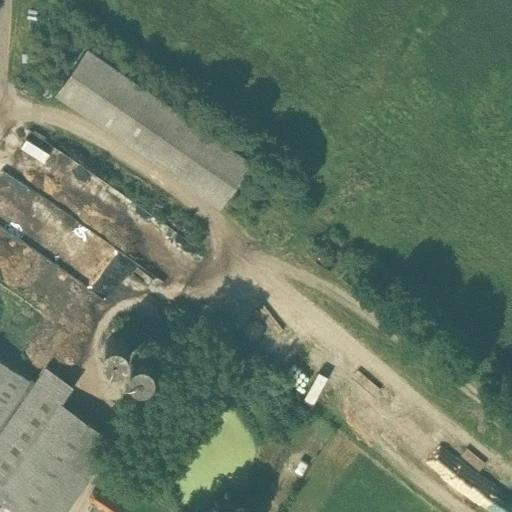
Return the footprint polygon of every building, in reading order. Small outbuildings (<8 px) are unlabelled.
[(252,159),(87,44),(64,77),(229,192),(252,159)] [(166,264),(183,237),(137,207),(130,202),(120,216),(133,224),(139,215),(148,221),(138,236),(149,243),(145,250),(166,264)] [(63,267),(102,289),(119,260),(80,237),(63,267)] [(147,357),(141,339),(122,346),(128,363),(147,357)] [(34,379),(0,355),(0,487),(62,399),(74,382),(46,363),(34,379)] [(0,487),(0,511),(61,511),(114,435),(62,399),(0,487)] [(124,509),(97,491),(93,491),(90,496),(91,500),(109,511),(124,511),(124,509)]
